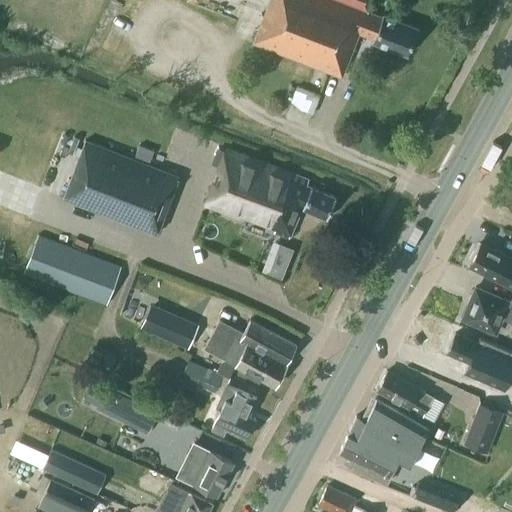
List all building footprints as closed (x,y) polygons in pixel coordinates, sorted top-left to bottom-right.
[(359,32),(374,38),(373,40),(407,54),(418,27),(382,13),(381,16),(366,10),(369,0),(269,0),(254,42),(342,76),(359,32)] [(11,138),(57,154),(64,135),(19,118),(11,138)] [(86,140),(64,199),(157,234),(179,176),(86,140)] [(307,183),(309,178),(225,148),(205,205),(244,219),(245,216),(276,228),(275,231),(290,237),(302,206),(327,217),(336,196),(307,183)] [(38,232),(23,272),(106,303),(120,263),(38,232)] [(511,256),(509,255),(510,255),(494,247),(493,248),(480,242),(469,264),(498,278),(511,285),(511,256)] [(294,253),(274,244),(262,275),(282,283),(294,253)] [(496,331),(502,316),(511,320),(511,295),(510,300),(476,286),(462,317),(496,331)] [(152,304),(150,307),(143,324),(186,343),(195,323),(152,304)] [(286,362),(296,343),(250,318),(243,331),(220,319),(206,346),(221,354),(226,356),(225,358),(236,363),(275,385),(287,362),(286,362)] [(503,353),(487,346),(456,332),(448,351),(455,354),(450,365),(468,373),(473,361),(479,364),(482,358),(497,365),(495,371),(511,378),(511,348),(505,346),(503,353)] [(95,348),(92,362),(116,367),(119,353),(95,348)] [(222,391),(226,383),(230,375),(188,358),(181,376),(214,390),(215,388),(222,391)] [(387,370),(377,388),(410,405),(424,412),(423,414),(434,420),(444,401),(434,395),(420,387),(387,370)] [(236,388),(226,383),(222,391),(216,406),(220,408),(211,428),(224,434),(226,428),(232,430),(233,429),(248,436),(256,418),(249,415),(257,397),(236,387),(236,388)] [(108,387),(97,408),(125,422),(147,434),(158,412),(136,401),(108,387)] [(387,482),(399,457),(411,462),(429,426),(376,396),(365,418),(357,414),(339,450),(352,456),(349,463),(387,482)] [(487,451),(503,410),(478,401),(463,442),(487,451)] [(176,473),(187,479),(196,484),(217,494),(234,461),(213,450),(213,451),(193,441),(176,473)] [(51,448),(42,467),(96,491),(105,472),(51,448)] [(108,475),(102,491),(125,500),(131,484),(108,475)] [(51,477),(43,496),(78,511),(86,511),(94,497),(51,477)] [(156,511),(157,511),(207,511),(212,501),(176,483),(171,481),(156,511)] [(458,497),(418,482),(413,495),(453,511),(458,497)] [(319,504),(337,511),(349,511),(357,497),(328,484),(319,504)]
